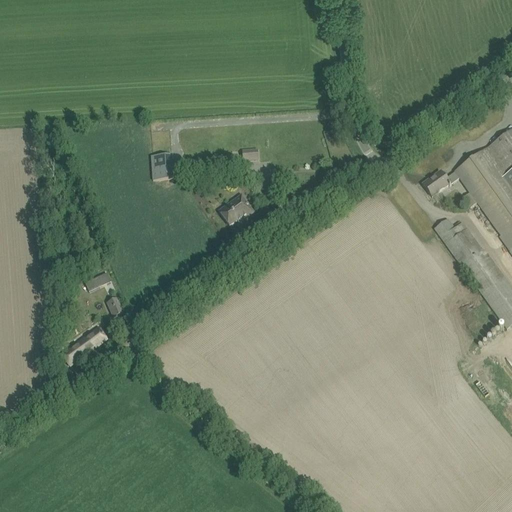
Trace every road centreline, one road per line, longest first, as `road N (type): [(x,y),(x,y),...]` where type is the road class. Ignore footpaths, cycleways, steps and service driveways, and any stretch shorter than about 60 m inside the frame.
road 1 (unclassified): [(0,444),(378,172)]
road 2 (unclassified): [(378,172),(354,124),(341,0)]
road 3 (unclassified): [(378,172),(511,77)]
